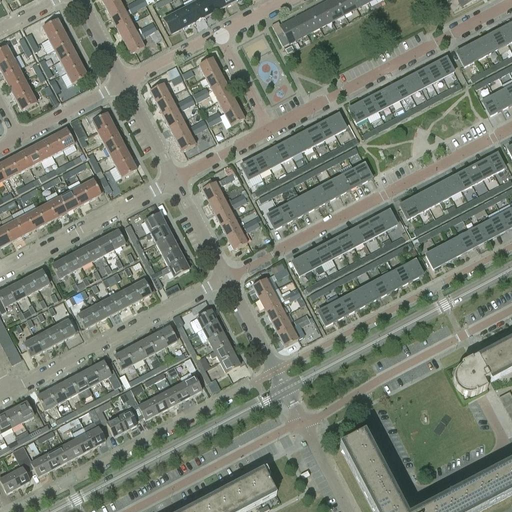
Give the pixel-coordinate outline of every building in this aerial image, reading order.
[(100,0),(105,9),(119,2),(118,0),(100,0)] [(143,0),(140,0),(135,3),(139,11),(144,9),(147,7),(143,0)] [(169,5),(166,0),(165,0),(155,6),(158,11),(169,5)] [(215,14),(207,0),(206,0),(196,5),(204,20),(215,14)] [(226,8),(221,0),(207,0),(215,14),(226,8)] [(234,0),(221,0),(226,8),(236,3),(234,0)] [(340,19),(331,0),(318,7),(328,25),(340,19)] [(353,12),(347,0),(331,0),(340,19),(353,12)] [(366,5),(363,0),(347,0),(353,12),(366,5)] [(477,0),(455,0),(460,9),(477,0)] [(112,21),(125,14),(125,13),(123,10),(119,2),(105,9),(112,21)] [(138,12),(139,11),(135,3),(134,4),(127,7),(129,11),(131,16),(138,12)] [(196,5),(186,11),(193,25),(204,20),(196,5)] [(328,25),(318,7),(305,14),(315,32),(328,25)] [(193,25),(186,11),(175,16),(183,31),(193,25)] [(125,14),(112,21),(118,33),(132,26),(125,14)] [(305,14),(292,20),(302,39),(315,32),(305,14)] [(183,31),(175,16),(164,22),(172,37),(183,31)] [(278,24),(271,28),(282,49),(288,45),(289,46),(302,39),(292,20),(280,27),(278,24)] [(48,42),(63,34),(57,22),(42,30),(48,42)] [(146,29),(150,37),(154,46),(162,42),(158,32),(156,32),(153,25),(146,29)] [(132,26),(118,33),(124,45),(138,38),(132,26)] [(511,43),(511,29),(511,26),(500,32),(507,46),(511,43)] [(138,38),(124,45),(131,58),(144,50),(140,42),(150,37),(146,29),(140,32),(142,36),(138,38)] [(507,46),(500,32),(489,38),(497,52),(507,46)] [(25,54),(29,52),(20,33),(14,36),(18,43),(14,45),(20,57),(25,54)] [(69,45),(63,34),(48,42),(54,53),(69,45)] [(32,51),(37,48),(31,36),(26,39),(32,51)] [(489,38),(478,43),(486,57),(497,52),(489,38)] [(486,57),(478,43),(468,49),(475,63),(486,57)] [(75,56),(69,45),(54,53),(60,64),(75,56)] [(0,67),(13,60),(7,49),(0,52),(0,67)] [(475,63),(468,49),(457,55),(464,69),(475,63)] [(35,63),(29,52),(25,54),(27,59),(25,60),(29,66),(35,63)] [(511,63),(511,57),(510,54),(500,60),(502,63),(505,68),(511,63)] [(75,56),(60,64),(66,75),(81,67),(75,56)] [(19,72),(13,60),(0,67),(0,73),(3,80),(19,72)] [(205,80),(219,73),(212,60),(199,67),(205,80)] [(435,66),(442,80),(453,74),(446,60),(435,66)] [(43,73),(49,70),(44,62),(39,65),(43,73)] [(502,63),(492,68),(494,73),(505,68),(502,63)] [(36,77),(41,74),(37,66),(32,68),(36,77)] [(435,66),(424,72),(432,86),(442,80),(435,66)] [(81,67),(66,75),(72,87),(87,79),(81,67)] [(494,73),(492,68),(481,74),(483,79),(494,73)] [(175,69),(166,74),(174,88),(183,84),(175,69)] [(53,78),(49,70),(43,73),(48,80),(53,78)] [(509,75),(506,70),(495,76),(498,81),(509,75)] [(191,71),(182,76),(185,82),(194,78),(191,71)] [(19,72),(3,80),(9,91),(25,83),(19,72)] [(424,72),(414,77),(421,91),(432,86),(424,72)] [(212,92),(225,85),(219,73),(205,80),(209,86),(208,87),(205,88),(206,90),(208,94),(212,92)] [(46,82),(41,74),(36,77),(41,85),(46,82)] [(483,79),(481,74),(469,80),(472,85),(483,79)] [(495,76),(485,82),(487,86),(498,81),(495,76)] [(414,77),(403,83),(410,97),(421,91),(414,77)] [(487,86),(485,82),(474,88),(476,92),(487,86)] [(25,83),(9,91),(15,102),(31,94),(25,83)] [(403,83),(392,89),(399,102),(410,97),(403,83)] [(56,84),(51,87),(55,95),(60,93),(56,84)] [(231,97),(225,85),(212,92),(218,104),(231,97)] [(461,85),(448,91),(451,96),(464,89),(461,85)] [(156,106),(170,99),(163,86),(150,93),(156,106)] [(49,88),(44,90),(48,99),(53,97),(49,88)] [(480,91),(484,99),(491,96),(487,88),(480,91)] [(399,102),(392,89),(381,94),(389,108),(399,102)] [(193,97),(195,101),(208,94),(206,90),(193,97)] [(448,91),(438,97),(440,102),(451,96),(448,91)] [(504,92),(493,98),(501,112),(511,106),(504,92)] [(31,94),(15,102),(21,114),(37,106),(31,94)] [(195,101),(197,105),(210,98),(208,94),(195,101)] [(389,108),(381,94),(371,100),(378,114),(389,108)] [(218,115),(220,118),(224,116),(238,109),(231,97),(218,104),(222,110),(217,113),(218,115)] [(438,97),(427,103),(430,108),(440,102),(438,97)] [(184,101),(189,110),(195,106),(190,98),(184,101)] [(501,112),(493,98),(482,104),(490,118),(501,112)] [(176,111),(170,99),(156,106),(163,118),(176,111)] [(371,100),(360,106),(367,119),(378,114),(371,100)] [(189,110),(184,101),(178,105),(182,113),(189,110)] [(427,103),(416,108),(419,113),(430,108),(427,103)] [(367,119),(360,106),(349,111),(356,125),(367,119)] [(419,113),(416,108),(405,114),(408,119),(419,113)] [(224,116),(228,123),(231,128),(244,121),(238,109),(224,116)] [(94,130),(110,122),(107,116),(104,117),(100,110),(85,118),(91,131),(94,129),(94,130)] [(183,123),(176,111),(163,118),(169,130),(183,123)] [(405,114),(395,120),(397,125),(408,119),(405,114)] [(218,115),(205,121),(207,125),(208,125),(220,118),(218,115)] [(338,117),(327,123),(335,137),(346,131),(338,117)] [(220,118),(208,125),(207,125),(208,126),(208,127),(209,129),(222,123),(220,118)] [(397,125),(395,120),(384,125),(387,130),(397,125)] [(77,139),(85,135),(77,121),(69,125),(77,139)] [(110,122),(94,130),(101,142),(117,134),(110,122)] [(203,122),(197,125),(201,134),(207,130),(203,122)] [(183,123),(169,130),(175,142),(189,135),(183,123)] [(335,137),(327,123),(317,128),(324,142),(335,137)] [(201,134),(197,125),(190,129),(195,137),(201,134)] [(387,130),(384,125),(373,131),(376,136),(387,130)] [(324,142),(317,128),(306,134),(313,148),(324,142)] [(55,137),(63,153),(74,147),(66,131),(55,137)] [(376,136),(373,131),(362,137),(365,142),(376,136)] [(117,134),(101,142),(108,155),(123,147),(117,134)] [(306,134),(295,140),(302,153),(313,148),(306,134)] [(85,135),(77,139),(82,150),(88,147),(85,142),(88,141),(85,135)] [(195,147),(189,135),(175,142),(182,154),(195,147)] [(55,137),(44,143),(52,159),(63,153),(55,137)] [(295,140),(284,145),(292,159),(302,153),(295,140)] [(341,148),(343,153),(359,145),(356,141),(352,143),(351,143),(341,148)] [(52,159),(44,143),(33,149),(41,164),(52,159)] [(292,159),(284,145),(274,151),(281,165),(292,159)] [(123,147),(108,155),(114,167),(130,159),(123,147)] [(343,153),(341,148),(330,154),(333,159),(343,153)] [(33,149),(22,155),(30,170),(41,164),(33,149)] [(344,155),(347,161),(358,155),(355,150),(344,155)] [(274,151),(263,156),(270,170),(281,165),(274,151)] [(330,154),(319,159),(322,165),(333,159),(330,154)] [(30,170),(22,155),(10,161),(18,176),(30,170)] [(347,161),(344,155),(334,161),(336,166),(338,170),(341,169),(339,165),(347,161)] [(263,156),(252,162),(259,176),(270,170),(263,156)] [(485,162),(493,177),(504,171),(496,156),(485,162)] [(69,164),(71,169),(83,163),(80,158),(69,164)] [(137,172),(130,159),(114,167),(121,180),(137,172)] [(319,159),(308,165),(311,170),(322,165),(319,159)] [(10,161),(0,166),(0,167),(7,182),(18,176),(10,161)] [(334,161),(323,167),(326,172),(336,166),(334,161)] [(102,174),(95,162),(90,164),(96,177),(102,174)] [(259,176),(252,162),(241,168),(248,182),(259,176)] [(485,162),(474,168),(482,182),(493,177),(485,162)] [(69,164),(58,170),(60,175),(71,169),(69,164)] [(73,171),(75,176),(86,170),(84,165),(73,171)] [(311,170),(308,165),(298,171),(300,176),(311,170)] [(323,167),(312,172),(315,178),(326,172),(323,167)] [(353,173),(361,186),(372,181),(364,167),(353,173)] [(474,168),(464,174),(471,188),(482,182),(474,168)] [(60,175),(58,170),(47,176),(49,181),(60,175)] [(298,171),(287,176),(290,182),(300,176),(298,171)] [(312,172),(302,178),(304,183),(315,178),(312,172)] [(353,173),(343,178),(350,192),(361,186),(353,173)] [(112,194),(102,174),(96,177),(107,196),(112,194)] [(471,188),(464,174),(453,179),(461,194),(471,188)] [(49,181),(47,176),(36,182),(38,187),(49,181)] [(232,176),(223,181),(226,186),(232,183),(235,181),(232,176)] [(287,176),(276,182),(279,187),(290,182),(287,176)] [(304,183),(302,178),(291,184),(294,189),(304,183)] [(350,192),(343,178),(332,184),(339,198),(350,192)] [(58,179),(50,183),(53,188),(61,184),(58,179)] [(453,179),(442,185),(450,199),(461,194),(453,179)] [(241,187),(238,180),(235,181),(232,183),(235,190),(241,187)] [(218,190),(226,186),(223,181),(208,189),(202,192),(208,204),(208,205),(221,198),(218,190)] [(36,182),(24,188),(27,192),(38,187),(36,182)] [(93,182),(81,188),(89,204),(101,198),(93,182)] [(279,187),(276,182),(265,188),(268,193),(279,187)] [(499,188),(501,193),(511,187),(511,185),(510,182),(499,188)] [(53,188),(50,183),(42,187),(45,192),(49,190),(50,193),(54,191),(53,188)] [(291,184),(280,189),(283,194),(294,189),(291,184)] [(339,198),(332,184),(321,190),(329,203),(339,198)] [(27,192),(24,188),(22,185),(20,186),(21,189),(16,192),(18,197),(27,192)] [(442,185),(432,191),(439,205),(450,199),(442,185)] [(81,188),(70,194),(78,209),(89,204),(81,188)] [(268,193),(265,188),(254,194),(257,199),(268,193)] [(499,188),(488,194),(491,198),(501,193),(499,188)] [(280,189),(269,195),(272,200),(283,194),(280,189)] [(329,203),(321,190),(311,195),(318,209),(329,203)] [(511,190),(503,195),(505,200),(511,196),(511,190)] [(36,191),(28,195),(31,200),(39,196),(36,191)] [(439,205),(432,191),(421,196),(429,211),(439,205)] [(10,195),(2,199),(5,204),(13,200),(13,201),(16,199),(13,193),(10,195)] [(70,194),(59,200),(67,215),(78,209),(70,194)] [(491,198),(488,194),(477,199),(480,204),(491,198)] [(31,200),(28,195),(20,199),(22,204),(31,200)] [(272,200),(269,195),(258,201),(261,206),(272,200)] [(311,195),(300,201),(307,215),(318,209),(311,195)] [(503,195),(492,201),(495,206),(505,200),(503,195)] [(245,201),(245,200),(243,196),(237,200),(241,207),(247,204),(245,201)] [(421,196),(410,202),(418,216),(429,211),(421,196)] [(230,203),(229,201),(224,203),(221,198),(208,205),(215,217),(228,210),(232,207),(230,203)] [(480,204),(477,199),(467,205),(469,210),(480,204)] [(67,215),(59,200),(48,206),(56,221),(67,215)] [(234,211),(235,210),(241,207),(237,200),(230,203),(232,207),(234,211)] [(300,201),(289,206),(296,220),(307,215),(300,201)] [(492,201),(481,206),(484,211),(495,206),(492,201)] [(6,206),(9,212),(16,208),(14,202),(6,206)] [(418,216),(410,202),(399,208),(401,211),(397,213),(402,223),(406,221),(407,222),(418,216)] [(469,210),(467,205),(456,211),(459,215),(469,210)] [(9,212),(6,206),(0,209),(0,215),(0,216),(9,212)] [(48,206),(37,211),(45,227),(56,221),(48,206)] [(289,206),(278,212),(286,226),(296,220),(289,206)] [(484,211),(481,206),(471,212),(473,217),(484,211)] [(453,208),(443,213),(448,221),(459,215),(456,211),(453,208)] [(234,222),(231,215),(228,210),(215,217),(221,229),(234,222)] [(37,211),(26,217),(34,233),(45,227),(37,211)] [(286,226),(278,212),(267,218),(275,232),(286,226)] [(473,217),(471,212),(460,218),(463,223),(473,217)] [(511,229),(511,212),(501,217),(508,231),(511,229)] [(389,213),(378,219),(385,233),(396,227),(389,213)] [(448,221),(443,213),(432,219),(434,222),(435,222),(437,227),(448,221)] [(150,235),(166,227),(160,216),(144,224),(150,235)] [(26,217),(15,223),(23,239),(34,233),(26,217)] [(501,217),(490,223),(498,237),(508,231),(501,217)] [(463,223),(460,218),(449,223),(452,228),(463,223)] [(258,219),(249,224),(253,232),(260,229),(257,225),(260,223),(258,219)] [(378,219),(367,225),(374,239),(385,233),(378,219)] [(241,234),(234,222),(221,229),(227,241),(241,234)] [(435,222),(434,222),(424,227),(426,233),(437,227),(435,222)] [(15,223),(4,229),(12,244),(23,239),(15,223)] [(452,228),(449,223),(439,229),(441,234),(452,228)] [(490,223),(480,229),(479,229),(487,243),(498,237),(490,223)] [(253,232),(249,224),(243,227),(247,235),(253,232)] [(424,227),(421,224),(420,224),(421,226),(420,228),(418,229),(419,230),(413,233),(416,238),(426,233),(424,227)] [(367,225),(356,230),(364,245),(374,239),(367,225)] [(475,231),(469,234),(476,248),(487,243),(479,229),(480,229),(478,226),(474,228),(475,231)] [(132,245),(137,242),(130,227),(124,230),(132,245)] [(171,238),(166,227),(150,235),(156,246),(171,238)] [(12,244),(4,229),(0,230),(0,250),(0,251),(12,244)] [(439,229),(428,235),(430,240),(441,234),(439,229)] [(364,245),(356,230),(345,236),(353,250),(364,245)] [(118,233),(107,239),(114,253),(125,247),(118,233)] [(241,234),(227,241),(234,253),(247,246),(241,234)] [(476,248),(469,234),(458,240),(465,254),(476,248)] [(430,240),(428,235),(412,243),(415,248),(430,240)] [(345,236),(335,242),(342,256),(353,250),(345,236)] [(177,249),(171,238),(156,246),(162,257),(177,249)] [(107,239),(96,245),(103,258),(114,253),(107,239)] [(402,239),(391,245),(394,250),(405,244),(402,239)] [(465,254),(458,240),(447,246),(455,260),(465,254)] [(143,253),(137,242),(132,245),(138,256),(143,253)] [(335,242),(324,247),(332,262),(342,256),(335,242)] [(394,250),(391,245),(390,242),(383,246),(384,248),(381,251),(383,255),(394,250)] [(395,252),(398,257),(409,251),(410,253),(414,250),(411,244),(395,252)] [(96,245),(85,251),(92,264),(103,258),(96,245)] [(455,260),(447,246),(437,251),(444,265),(455,260)] [(332,262),(324,247),(313,253),(321,267),(332,262)] [(168,269),(183,261),(177,249),(162,257),(168,269)] [(92,264),(85,251),(74,256),(81,270),(92,264)] [(381,251),(370,256),(372,261),(383,255),(381,251)] [(444,265),(437,251),(425,257),(433,271),(444,265)] [(395,252),(385,258),(387,263),(398,257),(395,252)] [(143,253),(138,256),(144,267),(149,264),(143,253)] [(321,267),(313,253),(303,259),(310,273),(321,267)] [(81,270),(74,256),(63,262),(70,275),(81,270)] [(130,256),(126,258),(130,265),(134,263),(130,256)] [(370,256),(359,262),(362,267),(372,261),(370,256)] [(387,263),(385,258),(374,264),(376,269),(387,263)] [(310,273),(303,259),(292,265),(299,279),(310,273)] [(155,276),(150,279),(157,292),(163,289),(158,280),(170,273),(174,280),(189,272),(183,261),(168,269),(155,276)] [(70,275),(63,262),(52,268),(59,281),(70,275)] [(119,262),(115,264),(119,271),(123,269),(119,262)] [(362,267),(359,262),(348,268),(351,272),(362,267)] [(415,263),(404,269),(411,283),(423,277),(415,263)] [(155,276),(149,264),(144,267),(149,278),(150,279),(155,276)] [(374,264),(363,269),(366,274),(376,269),(374,264)] [(273,277),(282,272),(284,271),(281,266),(270,271),(273,277)] [(110,272),(108,268),(104,270),(108,277),(112,275),(110,272)] [(351,272),(348,268),(338,273),(340,278),(351,272)] [(366,274),(363,269),(352,275),(355,280),(366,274)] [(404,269),(393,274),(401,288),(411,283),(404,269)] [(334,275),(327,279),(330,284),(340,278),(338,273),(337,274),(335,270),(332,272),(334,275)] [(282,272),(273,277),(277,283),(286,278),(282,272)] [(42,273),(30,280),(37,293),(49,286),(42,273)] [(100,280),(98,275),(97,274),(93,276),(97,283),(101,281),(100,280)] [(401,288),(393,274),(383,280),(390,294),(401,288)] [(117,275),(113,278),(117,285),(121,282),(117,275)] [(352,275),(342,281),(344,286),(355,280),(352,275)] [(90,286),(87,281),(86,279),(82,282),(83,284),(77,288),(79,292),(90,286)] [(330,284),(327,279),(316,284),(319,289),(330,284)] [(30,280),(17,286),(24,299),(37,293),(30,280)] [(390,294),(383,280),(372,286),(379,300),(390,294)] [(106,281),(102,283),(106,291),(110,288),(110,287),(111,286),(109,281),(106,282),(106,281)] [(344,286),(342,281),(331,286),(334,291),(344,286)] [(259,301),(272,294),(265,282),(252,289),(259,301)] [(144,283),(133,289),(140,302),(151,296),(144,283)] [(319,289),(316,284),(305,290),(304,287),(299,289),(304,297),(319,289)] [(79,292),(77,288),(75,285),(71,287),(75,294),(79,292)] [(24,299),(17,286),(5,292),(12,306),(24,299)] [(331,286),(320,292),(323,297),(334,291),(331,286)] [(379,300),(372,286),(361,291),(369,305),(379,300)] [(133,289),(122,295),(129,308),(140,302),(133,289)] [(289,295),(293,304),(301,299),(297,291),(289,295)] [(361,291),(350,297),(358,311),(369,305),(361,291)] [(12,306),(5,292),(0,295),(0,300),(0,301),(0,312),(2,317),(7,314),(5,309),(12,306)] [(323,297),(320,292),(309,298),(312,303),(323,297)] [(84,293),(80,295),(84,302),(88,300),(84,293)] [(278,306),(272,294),(259,301),(265,313),(278,306)] [(57,295),(50,298),(54,305),(60,302),(57,295)] [(122,295),(111,300),(118,314),(129,308),(122,295)] [(293,304),(289,295),(281,299),(285,308),(293,304)] [(350,297),(340,303),(347,317),(358,311),(350,297)] [(73,299),(69,301),(72,308),(77,306),(73,299)] [(118,314),(111,300),(100,306),(107,319),(118,314)] [(43,302),(39,304),(42,311),(47,309),(43,302)] [(58,320),(69,314),(63,303),(52,309),(58,320)] [(340,303),(329,308),(337,322),(347,317),(340,303)] [(107,319),(100,306),(89,312),(96,325),(107,319)] [(285,318),(278,306),(265,313),(271,325),(285,318)] [(31,317),(36,315),(32,308),(28,310),(29,313),(31,317)] [(337,322),(329,308),(318,314),(325,328),(337,322)] [(96,325),(89,312),(78,318),(85,331),(96,325)] [(17,316),(21,323),(25,321),(22,316),(21,313),(17,316)] [(202,332),(217,324),(211,313),(196,320),(202,332)] [(306,317),(300,320),(304,328),(310,325),(306,317)] [(285,318),(271,325),(278,337),(291,330),(285,318)] [(304,328),(300,320),(293,324),(297,332),(304,328)] [(68,323),(57,329),(64,342),(75,336),(68,323)] [(222,335),(217,324),(202,332),(208,343),(222,335)] [(19,327),(15,329),(18,337),(23,334),(19,327)] [(183,342),(187,340),(181,328),(177,331),(183,342)] [(64,342),(57,329),(46,335),(53,348),(64,342)] [(169,329),(158,335),(166,350),(177,344),(169,329)] [(298,343),(291,330),(278,337),(284,350),(298,343)] [(9,339),(7,335),(0,338),(0,343),(1,344),(9,339)] [(46,335),(35,341),(42,353),(53,348),(46,335)] [(166,350),(158,335),(147,341),(154,356),(166,350)] [(228,346),(222,335),(208,343),(214,354),(228,346)] [(12,344),(9,339),(1,344),(3,349),(12,344)] [(453,380),(453,381),(453,382),(453,383),(454,385),(454,387),(455,388),(456,390),(457,391),(458,392),(459,393),(460,394),(462,395),(463,396),(464,396),(466,396),(467,397),(469,397),(472,397),(474,396),(475,396),(476,395),(476,396),(487,391),(483,384),(511,368),(511,339),(461,367),(459,369),(458,370),(456,372),(456,373),(455,374),(454,376),(454,377),(453,379),(453,380)] [(187,340),(183,342),(189,353),(193,351),(187,340)] [(42,353),(35,341),(24,346),(31,359),(42,353)] [(147,341),(136,347),(144,361),(154,356),(147,341)] [(12,344),(3,349),(6,353),(14,349),(12,344)] [(228,346),(214,354),(220,365),(234,357),(228,346)] [(136,347),(125,352),(133,367),(144,361),(136,347)] [(14,349),(6,353),(8,358),(17,353),(14,349)] [(199,361),(193,351),(189,353),(194,364),(199,361)] [(133,367),(125,352),(114,358),(122,373),(133,367)] [(17,353),(8,358),(10,363),(19,358),(17,353)] [(172,362),(174,366),(185,360),(183,356),(172,362)] [(234,357),(220,365),(226,376),(240,368),(234,357)] [(22,363),(19,358),(10,363),(13,367),(22,363)] [(183,385),(190,400),(201,394),(194,380),(193,380),(190,375),(196,372),(190,361),(184,364),(189,375),(180,380),(183,386),(183,385)] [(199,361),(194,364),(200,375),(205,372),(199,361)] [(172,362),(161,367),(163,372),(174,366),(172,362)] [(121,388),(113,372),(109,374),(104,364),(92,370),(100,384),(107,380),(114,392),(117,390),(121,388)] [(154,371),(150,373),(152,377),(163,372),(161,367),(160,368),(159,364),(152,368),(154,371)] [(174,369),(166,373),(170,380),(178,376),(174,369)] [(92,370),(81,376),(89,390),(100,384),(92,370)] [(205,372),(200,375),(206,386),(211,384),(205,372)] [(150,373),(139,379),(141,383),(152,377),(150,373)] [(89,390),(81,376),(70,382),(78,396),(89,390)] [(141,383),(139,379),(128,384),(124,377),(119,380),(125,391),(141,383)] [(152,380),(154,385),(162,382),(159,377),(152,380)] [(154,385),(152,380),(144,385),(147,390),(154,385)] [(70,382),(59,387),(67,402),(78,396),(70,382)] [(183,385),(183,386),(172,391),(179,405),(190,400),(183,385)] [(59,387),(48,393),(56,407),(67,402),(59,387)] [(112,399),(120,395),(119,394),(117,390),(114,392),(110,394),(112,399)] [(172,391),(161,397),(168,411),(179,405),(172,391)] [(130,392),(125,395),(131,406),(136,403),(130,392)] [(56,407),(48,393),(37,399),(44,413),(56,407)] [(511,399),(511,398),(509,394),(498,399),(501,405),(511,399)] [(131,406),(125,395),(119,398),(125,409),(131,406)] [(108,401),(106,396),(95,402),(97,407),(108,401)] [(161,397),(149,403),(157,417),(168,411),(161,397)] [(511,405),(511,399),(501,405),(504,410),(511,405)] [(95,402),(84,408),(86,412),(97,407),(95,402)] [(157,417),(149,403),(138,409),(145,423),(157,417)] [(15,411),(23,425),(34,419),(26,405),(15,411)] [(86,412),(84,408),(82,409),(77,412),(73,414),(75,418),(86,412)] [(99,423),(105,420),(99,409),(93,412),(99,423)] [(23,425),(15,411),(4,416),(12,430),(23,425)] [(94,426),(99,423),(93,412),(88,414),(94,426)] [(73,414),(62,419),(64,424),(75,418),(73,414)] [(129,414),(118,420),(125,434),(137,428),(129,414)] [(12,430),(4,416),(0,418),(0,434),(1,436),(12,430)] [(64,424),(62,419),(50,425),(53,430),(64,424)] [(125,434),(118,420),(106,426),(114,440),(125,434)] [(74,422),(67,426),(69,431),(77,427),(74,422)] [(94,426),(83,431),(86,436),(94,451),(105,445),(98,432),(103,429),(99,423),(94,426)] [(69,431),(67,426),(59,430),(62,435),(69,431)] [(41,431),(29,437),(31,441),(43,435),(41,431)] [(31,441),(29,437),(27,433),(15,439),(18,443),(20,447),(31,441)] [(52,433),(44,437),(47,442),(54,438),(52,433)] [(86,436),(76,442),(83,456),(94,451),(86,436)] [(47,442),(44,437),(37,441),(39,446),(47,442)] [(408,511),(400,511),(361,437),(341,447),(375,511),(474,511),(511,492),(511,467),(434,508),(430,501),(408,511)] [(76,442),(64,448),(72,462),(83,456),(76,442)] [(18,443),(7,448),(9,453),(20,447),(18,443)] [(33,444),(28,447),(31,452),(33,451),(36,449),(33,444)] [(0,457),(9,453),(7,448),(1,452),(0,450),(0,457)] [(64,448),(53,454),(60,468),(72,462),(64,448)] [(18,452),(23,463),(29,460),(23,449),(18,452)] [(23,463),(18,452),(12,454),(18,466),(23,463)] [(60,468),(53,454),(42,460),(49,474),(60,468)] [(49,474),(42,460),(31,466),(38,480),(49,474)] [(22,470),(11,476),(18,490),(29,485),(22,470)] [(241,511),(275,494),(264,473),(189,511),(241,511)] [(18,490),(11,476),(0,482),(0,483),(7,497),(18,490)]
